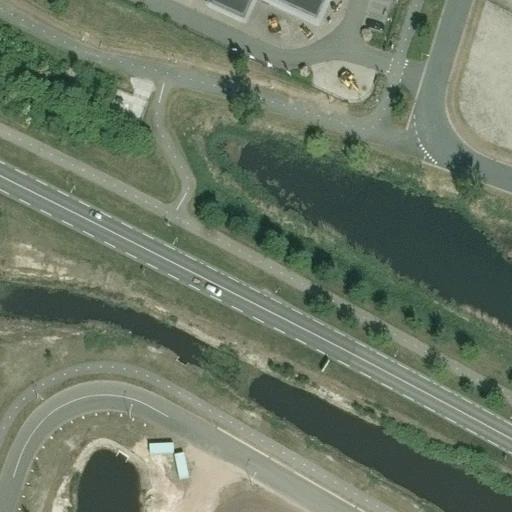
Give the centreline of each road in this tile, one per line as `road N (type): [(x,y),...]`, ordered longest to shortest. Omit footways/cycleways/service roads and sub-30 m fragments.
road 1 (secondary): [(511,440),(0,177)]
road 2 (tertiary): [(0,511),(36,425),(59,407),(99,396),(145,405),(332,511)]
road 3 (unclassified): [(418,145),(167,75)]
road 4 (unclassified): [(418,145),(461,0)]
